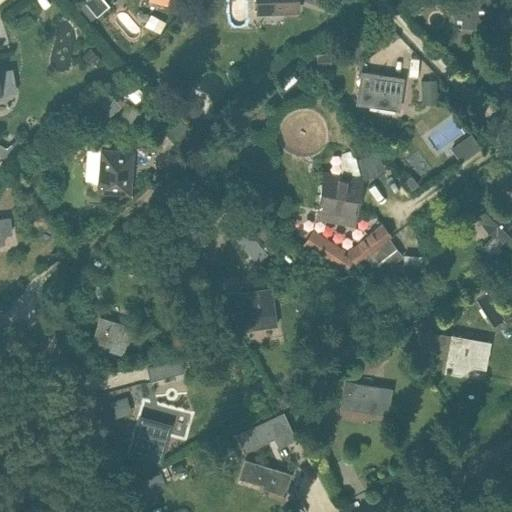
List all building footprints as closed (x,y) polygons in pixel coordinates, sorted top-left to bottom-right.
[(93,17),(110,3),(107,0),(82,0),(80,2),(93,17)] [(256,0),(256,6),(256,11),(270,10),(290,10),(294,9),(298,9),(297,0),(256,0)] [(511,0),(454,0),(454,16),(463,17),(462,24),(471,25),(490,26),(491,5),(497,5),(497,8),(511,8),(511,0)] [(406,6),(411,15),(421,10),(416,1),(406,6)] [(350,56),(353,52),(358,55),(368,41),(351,28),(337,47),(350,56)] [(90,48),(81,57),(93,70),(102,62),(90,48)] [(331,53),(317,53),(317,71),(331,71),(331,53)] [(403,77),(362,70),(359,90),(357,103),(390,107),(399,109),(402,85),(403,77)] [(422,80),(423,101),(439,100),(437,79),(422,80)] [(104,120),(121,106),(105,87),(88,101),(104,120)] [(169,131),(185,148),(198,135),(183,118),(169,131)] [(243,120),(228,132),(235,141),(250,129),(243,120)] [(472,133),(453,142),(460,156),(478,147),(472,133)] [(6,147),(18,154),(25,149),(17,139),(6,147)] [(134,150),(99,147),(96,191),(130,194),(134,150)] [(356,149),(343,152),(346,167),(359,165),(356,149)] [(359,159),(366,178),(388,171),(381,151),(359,159)] [(316,211),(356,218),(363,177),(324,169),(316,211)] [(411,174),(403,181),(411,190),(418,184),(411,174)] [(492,253),(511,230),(511,204),(506,211),(492,198),(474,217),(494,235),(484,245),(492,253)] [(190,247),(208,236),(192,211),(174,222),(190,247)] [(0,242),(13,241),(9,216),(0,217),(0,242)] [(392,236),(382,224),(345,252),(355,265),(392,236)] [(266,253),(247,229),(238,237),(257,260),(266,253)] [(405,254),(403,280),(419,281),(421,255),(405,254)] [(259,315),(260,327),(277,324),(271,286),(221,293),(235,319),(259,315)] [(125,329),(127,324),(99,315),(92,339),(110,345),(108,351),(123,356),(131,332),(125,329)] [(436,331),(430,356),(448,359),(445,371),(460,373),(473,364),(485,366),(488,340),(452,334),(436,331)] [(361,364),(366,372),(397,353),(392,345),(361,364)] [(190,354),(149,365),(140,362),(130,364),(133,381),(144,379),(146,393),(154,392),(152,381),(194,368),(190,354)] [(393,387),(345,379),(341,405),(388,413),(393,387)] [(277,397),(282,407),(292,402),(287,392),(277,397)] [(109,401),(114,416),(131,411),(126,395),(109,401)] [(129,453),(159,461),(173,412),(143,403),(129,453)] [(284,411),(263,421),(271,440),(276,437),(280,446),(297,438),(284,411)] [(271,440),(263,421),(237,433),(246,451),(271,440)] [(292,473),(245,458),(240,476),(263,483),(262,486),(284,493),(292,473)]
